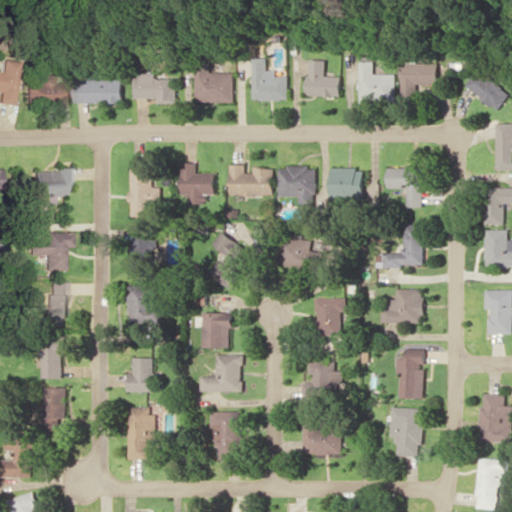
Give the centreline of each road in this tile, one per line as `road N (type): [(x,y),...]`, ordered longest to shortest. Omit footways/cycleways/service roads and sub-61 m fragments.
road 1 (residential): [(100,133),(98,450),(107,480),(125,487),(446,491)]
road 2 (residential): [(448,140),(434,132),(0,134)]
road 3 (residential): [(443,511),(457,362),(456,155),(448,140)]
road 4 (residential): [(274,486),(274,309)]
